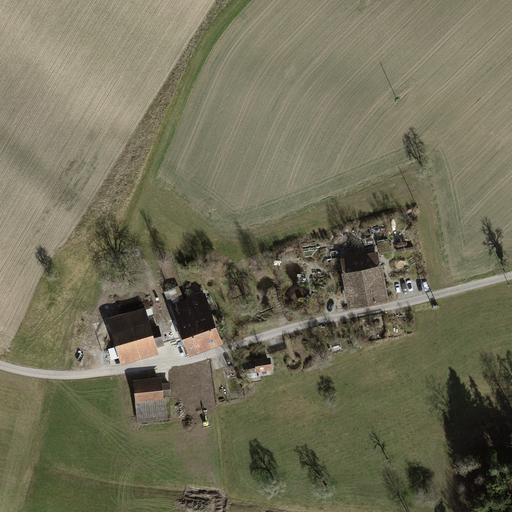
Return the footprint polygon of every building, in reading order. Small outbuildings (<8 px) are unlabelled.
[(389,240),(379,241),(380,252),(390,251),(389,240)] [(376,256),(344,262),(352,306),(384,300),(376,256)] [(197,326),(213,321),(210,311),(209,312),(203,297),(189,302),(197,326)] [(197,326),(189,302),(174,308),(190,352),(205,347),(197,326)] [(145,310),(109,320),(117,347),(109,349),(112,359),(162,345),(157,327),(151,329),(145,310)] [(213,321),(197,326),(205,347),(221,341),(213,321)] [(257,364),(246,366),(247,372),(270,368),(268,359),(257,361),(257,364)] [(160,382),(136,385),(137,400),(161,397),(160,382)]
